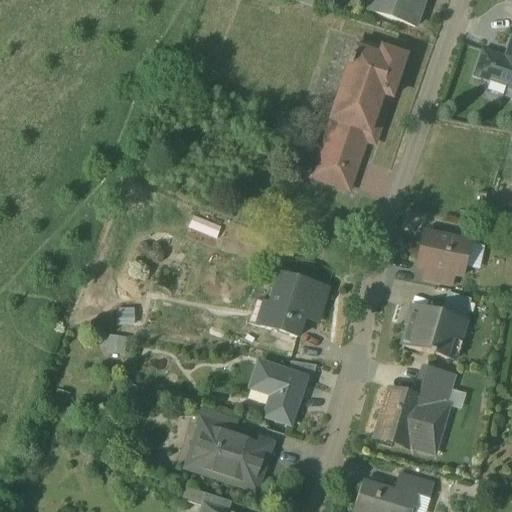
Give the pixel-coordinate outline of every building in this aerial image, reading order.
[(426,0),(382,0),(376,16),(415,30),(426,0)] [(511,36),(511,42),(506,60),(482,52),(473,77),(489,83),(485,95),(501,100),(505,88),(511,90),(511,36),(511,37),(511,36)] [(328,130),(374,146),(405,58),(358,42),(328,130)] [(342,145),(319,136),(310,163),(320,167),(321,165),(333,170),(342,145)] [(499,181),(468,171),(472,159),(448,150),(433,195),(440,198),(442,192),(466,201),(465,206),(487,214),(499,181)] [(375,181),(349,172),(348,175),(333,170),(321,165),(320,167),(313,189),(323,192),(321,198),(323,199),(323,202),(336,206),(329,227),(356,236),(375,181)] [(468,244),(423,234),(417,264),(426,266),(425,270),(453,275),(453,276),(461,278),(468,244)] [(453,275),(425,270),(422,282),(450,288),(453,276),(453,275)] [(329,291),(280,276),(271,306),(268,305),(267,307),(272,308),(266,329),(260,327),(260,329),(297,340),(306,308),(322,313),(329,291)] [(268,305),(237,296),(229,320),(260,329),(260,327),(266,329),(272,308),(267,307),(268,305)] [(469,304),(447,297),(440,320),(462,327),(469,304)] [(440,320),(411,310),(405,329),(408,330),(402,347),(454,364),(461,342),(454,340),(458,327),(465,329),(465,328),(462,327),(440,320)] [(125,340),(110,338),(108,348),(108,351),(123,353),(125,340)] [(316,367),(291,363),(287,374),(305,380),(305,381),(310,382),(316,367)] [(287,374),(259,365),(251,389),(272,396),(265,417),(289,425),(305,381),(305,380),(287,374)] [(455,379),(424,370),(420,383),(443,390),(451,392),(455,379)] [(443,390),(420,383),(416,398),(439,405),(443,390)] [(443,390),(439,405),(447,407),(452,392),(451,392),(443,390)] [(416,398),(389,391),(377,431),(407,439),(404,448),(427,455),(434,428),(442,430),(449,408),(447,407),(439,405),(416,398)] [(464,396),(452,392),(447,407),(449,408),(459,411),(464,396)] [(235,420),(201,409),(195,427),(204,430),(204,428),(230,436),(235,420)] [(230,436),(204,428),(204,430),(194,459),(208,464),(206,471),(252,487),(265,448),(230,436)] [(421,483),(398,477),(395,490),(418,496),(421,483)] [(394,494),(362,486),(356,510),(362,511),(414,511),(418,496),(395,490),(394,494)] [(227,511),(230,503),(206,496),(201,510),(205,511),(206,508),(217,511),(227,511)]
